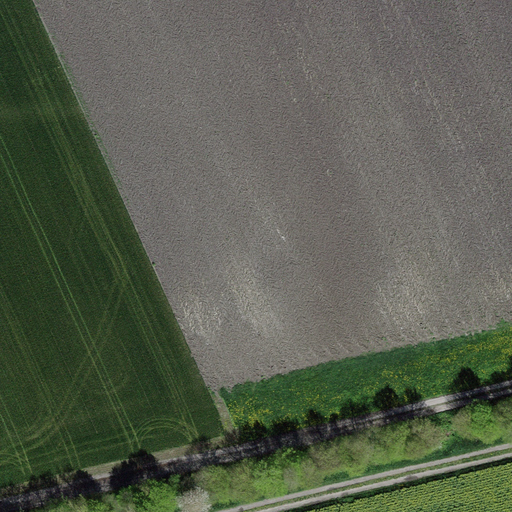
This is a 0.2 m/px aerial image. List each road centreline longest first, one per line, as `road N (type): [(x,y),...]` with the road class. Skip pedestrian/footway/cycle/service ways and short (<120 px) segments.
road 1 (track): [(511,388),(227,455)]
road 2 (track): [(0,510),(227,455)]
road 3 (track): [(297,511),(511,460)]
